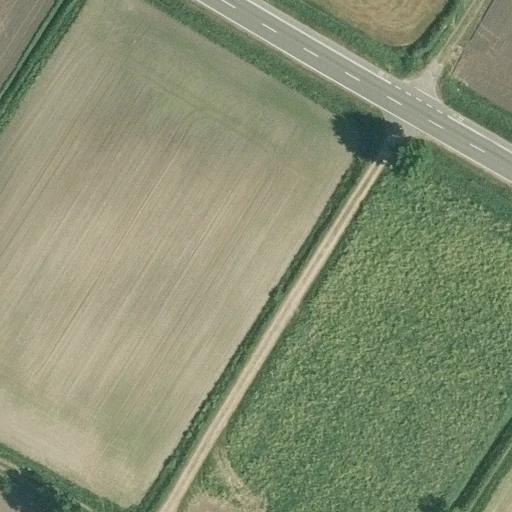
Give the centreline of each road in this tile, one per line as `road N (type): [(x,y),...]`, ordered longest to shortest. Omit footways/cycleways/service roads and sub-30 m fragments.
road 1 (track): [(173,511),(475,0)]
road 2 (secondary): [(511,168),(223,0)]
